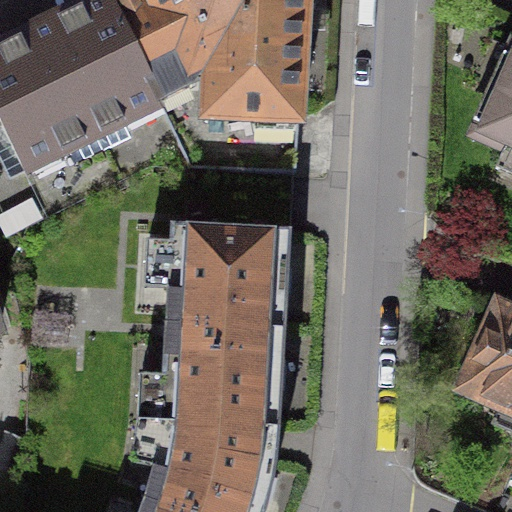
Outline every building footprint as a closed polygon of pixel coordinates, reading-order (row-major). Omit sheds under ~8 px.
[(0,121),(25,172),(159,105),(107,0),(100,0),(46,27),(0,49),(0,121)] [(107,0),(159,105),(190,168),(295,172),(304,0),(107,0)] [(511,52),(476,135),(505,147),(496,168),(511,175),(511,52)] [(265,511),(269,499),(273,481),(277,464),(280,428),(290,231),(171,224),(161,421),(153,467),(143,500),(138,511),(265,511)] [(511,433),(511,311),(499,306),(483,341),(477,338),(472,340),(461,364),(463,369),(469,371),(462,389),(500,405),(491,424),(511,433)]
